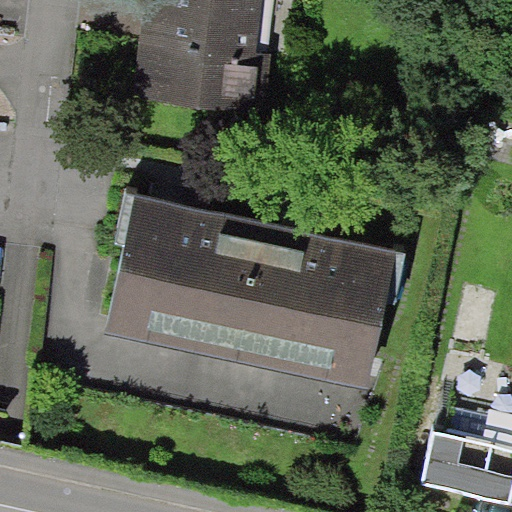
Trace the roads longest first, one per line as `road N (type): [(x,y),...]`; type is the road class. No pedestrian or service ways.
road 1 (residential): [(41,0),(18,203)]
road 2 (secondary): [(123,511),(0,484)]
